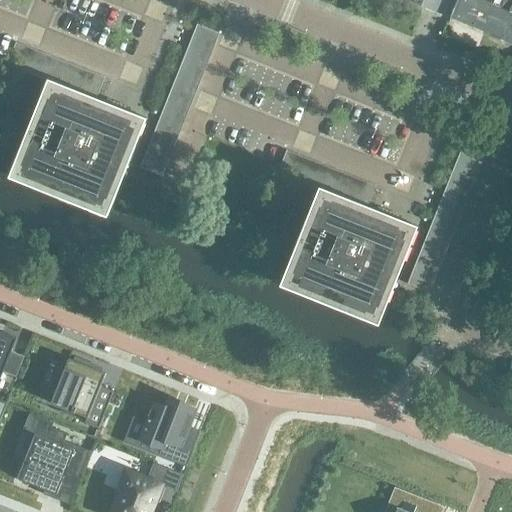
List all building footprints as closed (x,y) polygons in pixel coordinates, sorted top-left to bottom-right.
[(457,0),(450,18),(511,42),(511,0),(494,0),(493,4),(483,0),(457,0)] [(220,34),(220,33),(197,24),(192,37),(214,46),(219,34),(220,34)] [(211,56),(214,46),(192,37),(188,47),(211,56)] [(10,57),(7,65),(19,69),(28,47),(17,43),(17,42),(16,42),(10,57)] [(30,74),(38,51),(28,47),(19,69),(30,74)] [(206,67),(211,56),(188,47),(184,58),(206,67)] [(41,78),(49,56),(38,51),(30,74),(41,78)] [(51,82),(60,60),(49,56),(41,78),(48,81),(51,82)] [(202,78),(206,67),(184,58),(179,68),(202,78)] [(62,87),(71,64),(60,60),(51,82),(62,87)] [(73,91),(82,69),(71,64),(62,87),(73,91)] [(197,89),(202,78),(179,68),(175,79),(197,89)] [(84,95),(93,73),(82,69),(73,91),(84,95)] [(96,100),(97,97),(104,80),(105,77),(104,77),(93,73),(84,95),(96,100)] [(193,99),(197,89),(175,79),(170,91),(193,99)] [(96,100),(84,95),(73,91),(62,87),(51,82),(48,81),(11,177),(109,216),(148,118),(97,97),(96,100)] [(189,110),(193,99),(170,91),(166,101),(189,110)] [(184,121),(189,110),(166,101),(162,112),(184,121)] [(180,132),(184,121),(162,112),(158,123),(180,132)] [(176,143),(180,132),(158,123),(153,134),(176,143)] [(468,132),(460,152),(480,160),(488,140),(468,132)] [(171,154),(176,143),(153,134),(149,145),(171,154)] [(167,165),(171,154),(149,145),(145,156),(167,165)] [(289,177),(298,155),(287,151),(288,150),(287,150),(278,173),(289,177)] [(483,161),(480,160),(460,152),(455,163),(478,172),(482,161),(483,161)] [(300,182),(309,160),(298,155),(289,177),(300,182)] [(163,176),(167,165),(145,156),(140,168),(163,177),(163,176)] [(311,186),(320,164),(309,160),(300,182),(311,186)] [(473,183),(478,172),(455,163),(451,174),(473,183)] [(322,191),(331,168),(320,164),(311,186),(319,189),(322,191)] [(333,195),(342,173),(331,168),(322,191),(333,195)] [(344,199),(353,177),(342,173),(333,195),(344,199)] [(469,194),(473,183),(451,174),(447,185),(469,194)] [(355,204),(364,181),(353,177),(344,199),(355,204)] [(367,208),(368,205),(374,188),(375,185),(375,186),(364,181),(355,204),(367,208)] [(465,205),(469,194),(447,185),(442,196),(465,205)] [(322,191),(319,189),(281,285),(380,324),(418,226),(368,205),(367,208),(355,204),(344,199),(333,195),(322,191)] [(465,205),(442,196),(438,207),(460,215),(465,205)] [(456,226),(460,215),(438,207),(434,217),(456,226)] [(452,237),(456,226),(434,217),(429,228),(452,237)] [(447,248),(452,237),(429,228),(425,239),(447,248)] [(443,259),(447,248),(425,239),(421,250),(443,259)] [(439,270),(443,259),(421,250),(416,261),(439,270)] [(434,281),(439,270),(416,261),(412,272),(434,281)] [(430,292),(434,281),(412,272),(407,284),(430,293),(430,292)] [(17,338),(0,330),(0,380),(4,371),(17,376),(25,355),(12,350),(17,338)] [(58,348),(43,385),(56,390),(51,403),(88,418),(106,373),(70,359),(72,354),(58,348)] [(147,422),(140,438),(160,446),(157,453),(186,464),(185,466),(186,467),(200,431),(199,430),(198,433),(188,429),(189,426),(188,426),(195,408),(185,405),(185,403),(184,403),(183,404),(177,402),(177,400),(175,399),(175,401),(169,398),(165,408),(154,403),(152,409),(151,409),(150,410),(152,410),(149,416),(148,415),(148,416),(149,416),(147,422)] [(24,467),(19,480),(29,484),(30,483),(48,490),(55,473),(64,477),(66,472),(79,477),(90,451),(65,441),(68,433),(50,426),(46,438),(38,435),(25,467),(24,467)] [(121,491),(112,511),(149,511),(155,500),(158,501),(164,487),(176,492),(183,474),(153,462),(147,479),(127,471),(119,490),(121,491)] [(395,488),(387,509),(393,511),(434,511),(435,511),(409,500),(411,495),(395,488)]
